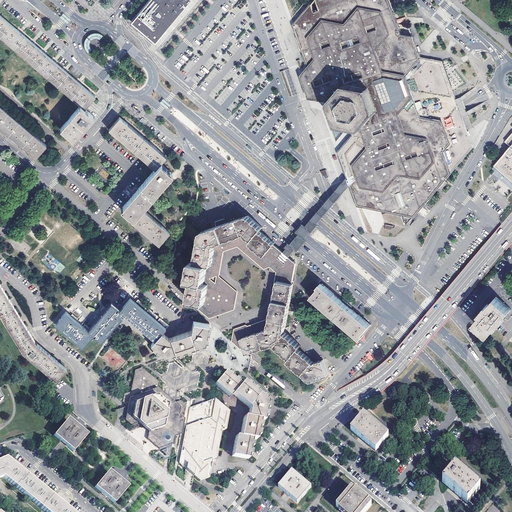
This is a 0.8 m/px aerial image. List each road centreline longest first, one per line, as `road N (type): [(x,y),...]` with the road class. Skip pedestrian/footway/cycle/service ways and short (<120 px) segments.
road 1 (secondary): [(403,296),(152,82)]
road 2 (residential): [(201,511),(89,416),(79,370),(40,333),(28,295),(0,270)]
road 3 (secondary): [(179,125),(395,309)]
road 4 (residential): [(184,140),(387,322)]
road 5 (tertiary): [(327,411),(388,371),(511,226)]
road 6 (secondary): [(511,417),(466,355),(403,296)]
road 7 (secondary): [(395,309),(457,370),(498,427)]
road 8 (residential): [(251,0),(296,127)]
